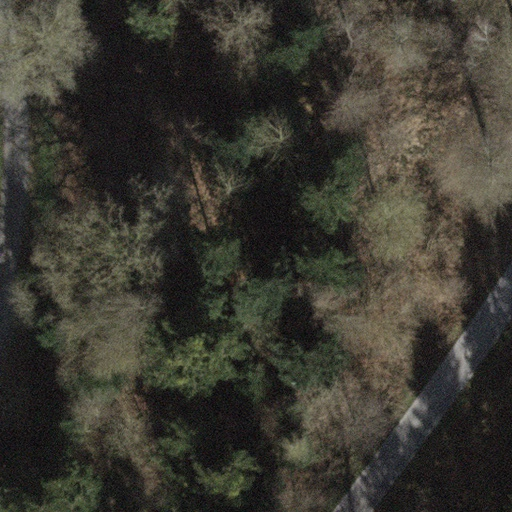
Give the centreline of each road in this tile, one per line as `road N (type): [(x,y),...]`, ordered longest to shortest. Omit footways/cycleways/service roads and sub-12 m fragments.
road 1 (track): [(0,308),(19,239),(0,15)]
road 2 (unclassified): [(361,511),(511,294)]
